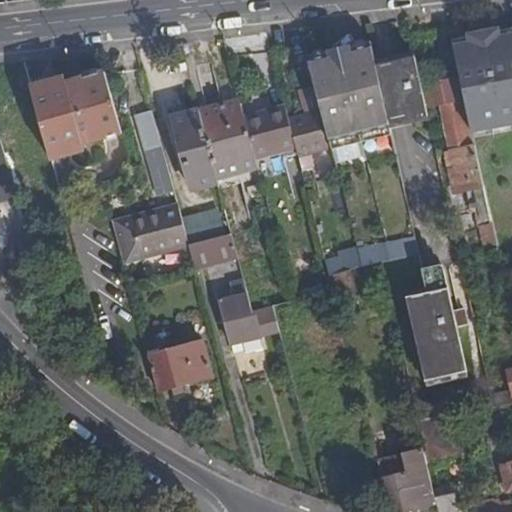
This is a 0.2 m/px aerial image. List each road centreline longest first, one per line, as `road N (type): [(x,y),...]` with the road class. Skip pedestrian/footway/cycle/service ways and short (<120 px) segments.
road 1 (primary): [(285,0),(0,35)]
road 2 (primary): [(0,334),(75,404),(200,482)]
